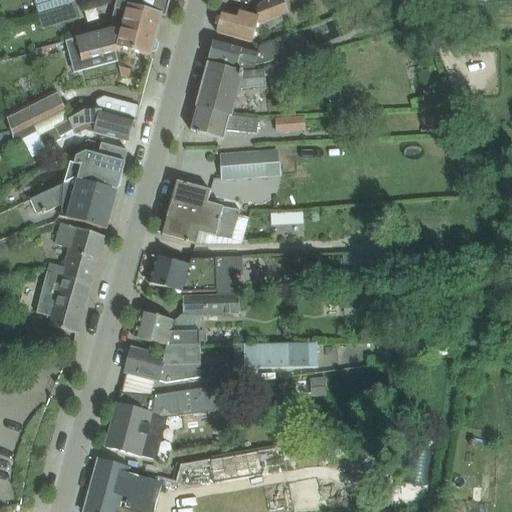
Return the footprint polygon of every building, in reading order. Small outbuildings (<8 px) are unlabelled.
[(126,25),(160,35),(166,15),(132,5),(126,25)] [(217,35),(253,45),(260,19),(225,8),(217,35)] [(118,49),(153,59),(160,35),(126,25),(118,49)] [(210,65),(244,74),(250,51),(216,42),(210,65)] [(210,65),(198,108),(232,117),(244,74),(210,65)] [(10,97),(19,117),(73,93),(64,72),(10,97)] [(79,108),(103,98),(98,85),(74,95),(79,108)] [(280,102),(280,117),(310,117),(310,101),(280,102)] [(49,124),(76,117),(72,102),(27,114),(34,140),(52,135),(49,124)] [(192,132),(226,141),(232,117),(198,108),(192,132)] [(95,136),(128,145),(134,124),(101,115),(95,136)] [(225,165),(285,164),(285,144),(224,145),(225,165)] [(85,154),(77,181),(119,193),(127,166),(85,154)] [(66,220),(108,232),(119,193),(77,181),(66,220)] [(171,212),(220,227),(225,210),(208,205),(211,193),(180,184),(171,212)] [(220,227),(171,212),(164,237),(198,248),(202,236),(216,240),(220,227)] [(61,227),(49,272),(95,284),(107,239),(61,227)] [(150,289),(185,297),(192,268),(157,260),(150,289)] [(35,325),(81,337),(95,284),(49,272),(35,325)] [(363,300),(366,287),(351,284),(348,297),(363,300)] [(138,340),(169,348),(175,324),(144,316),(138,340)] [(325,373),(322,343),(232,350),(235,381),(325,373)] [(125,376),(161,385),(167,360),(132,351),(125,376)] [(107,450),(143,459),(154,416),(118,407),(107,450)] [(86,511),(121,511),(132,470),(99,461),(86,511)]
